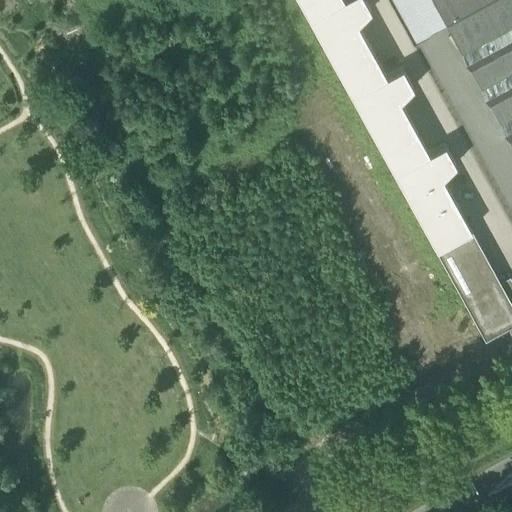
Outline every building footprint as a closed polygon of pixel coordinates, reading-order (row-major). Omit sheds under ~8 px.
[(301,0),(311,17),(342,0),(301,0)] [(366,0),(342,0),(311,17),(353,95),(388,76),(359,23),(372,10),(366,0)] [(511,0),(434,0),(511,140),(511,0)] [(388,76),(353,95),(395,172),(431,152),(403,101),(416,85),(406,66),(388,76)] [(431,152),(395,172),(436,247),(470,229),(443,178),(457,164),(446,144),(431,152)] [(483,251),(470,229),(436,247),(484,337),(511,322),(511,301),(509,297),(511,295),(511,280),(493,246),(483,251)]
